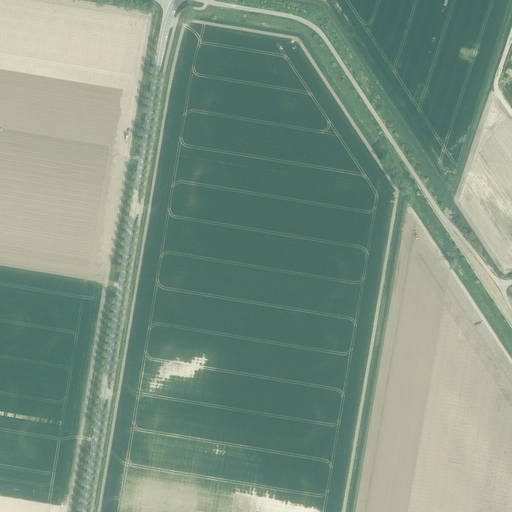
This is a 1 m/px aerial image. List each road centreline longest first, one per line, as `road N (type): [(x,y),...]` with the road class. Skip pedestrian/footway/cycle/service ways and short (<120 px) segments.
road 1 (track): [(68,511),(155,0)]
road 2 (tertiary): [(83,511),(173,1)]
road 3 (unclassified): [(441,214),(311,24),(203,0)]
road 4 (unclassified): [(511,320),(441,214)]
road 5 (residential): [(441,214),(502,283),(511,309)]
